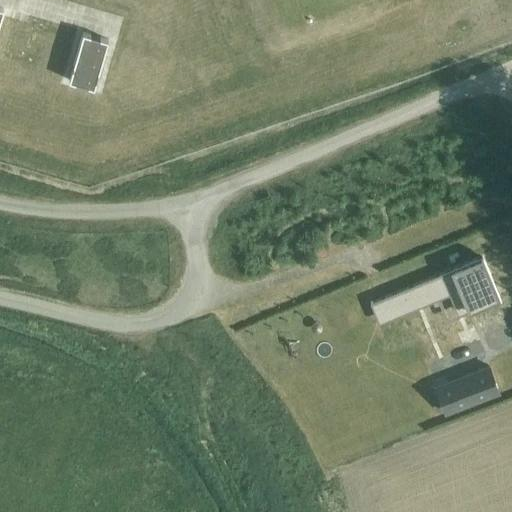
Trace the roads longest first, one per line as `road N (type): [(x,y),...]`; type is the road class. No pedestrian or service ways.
road 1 (unclassified): [(185,208),(511,66)]
road 2 (unclassified): [(0,298),(130,325),(203,304)]
road 3 (unclassified): [(203,304),(351,253),(369,259),(373,272)]
road 4 (unclassified): [(185,208),(0,204)]
